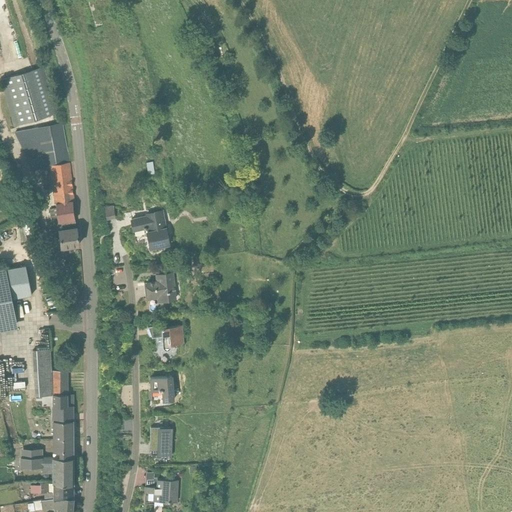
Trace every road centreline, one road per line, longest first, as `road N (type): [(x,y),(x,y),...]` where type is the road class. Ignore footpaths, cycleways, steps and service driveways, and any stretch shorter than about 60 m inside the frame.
road 1 (tertiary): [(89,511),(91,316),(76,121),(41,0)]
road 2 (track): [(363,195),(342,191),(318,169),(277,68),(237,0)]
road 3 (track): [(363,195),(412,124),(469,0)]
road 4 (track): [(0,253),(26,257),(48,324),(83,314)]
